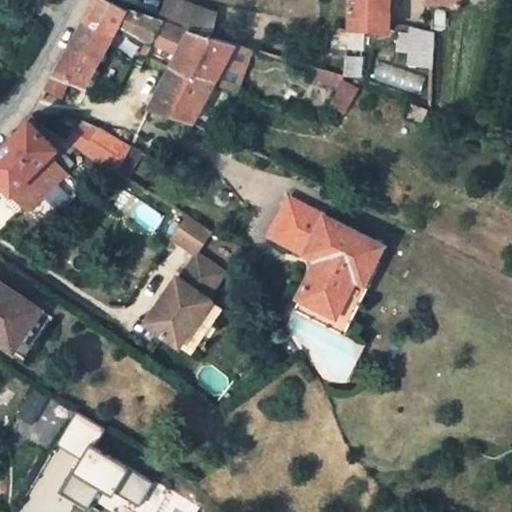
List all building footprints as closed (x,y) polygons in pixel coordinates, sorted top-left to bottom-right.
[(110,36),(115,27),(153,43),(163,24),(129,10),(108,0),(93,0),(81,21),(110,36)] [(349,0),(349,34),(388,34),(387,0),(349,0)] [(217,15),(189,4),(178,29),(208,38),(217,15)] [(66,83),(83,90),(104,49),(110,36),(81,21),(51,77),(66,83)] [(178,29),(163,24),(153,43),(177,52),(168,69),(214,85),(238,93),(254,50),(208,38),(178,29)] [(421,42),(421,55),(433,55),(433,43),(421,42)] [(214,85),(168,69),(145,116),(192,128),(214,85)] [(44,91),(59,98),(66,83),(51,77),(44,91)] [(30,117),(0,145),(0,180),(22,201),(30,205),(66,171),(50,157),(66,140),(30,117)] [(66,140),(118,172),(130,149),(80,121),(66,140)] [(339,317),(353,285),(364,290),(383,252),(291,208),(272,245),(313,265),(297,299),(302,301),(339,317)] [(211,232),(184,214),(167,239),(194,256),(211,232)] [(187,286),(181,283),(151,332),(183,353),(212,308),(213,301),(227,280),(201,264),(187,286)] [(0,344),(11,352),(38,310),(0,284),(0,344)] [(36,391),(21,416),(34,424),(49,399),(36,391)] [(100,427),(70,409),(51,443),(75,457),(55,492),(83,508),(98,483),(135,504),(149,479),(89,445),(100,427)] [(156,481),(143,502),(154,508),(166,488),(156,481)] [(194,511),(197,506),(170,493),(161,511),(194,511)]
